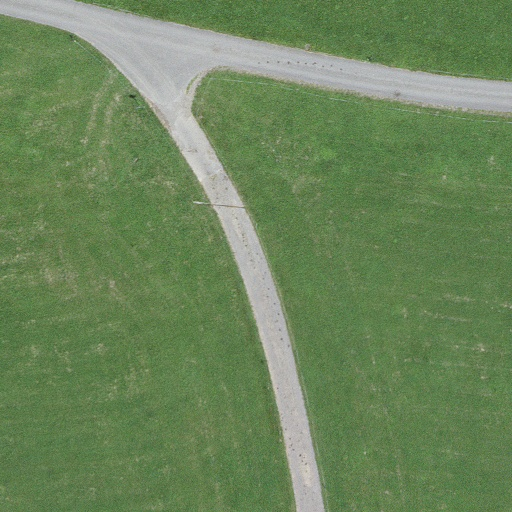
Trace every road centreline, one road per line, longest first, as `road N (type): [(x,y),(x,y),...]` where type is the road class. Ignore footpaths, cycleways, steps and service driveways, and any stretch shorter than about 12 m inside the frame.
road 1 (track): [(153,38),(150,59),(252,256),(315,511)]
road 2 (track): [(153,38),(511,95)]
road 3 (track): [(0,2),(153,38)]
